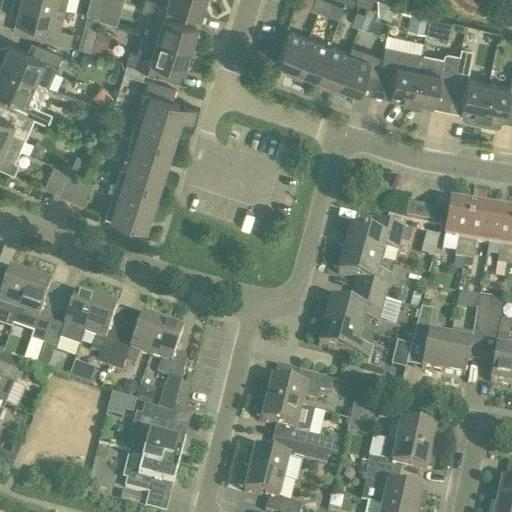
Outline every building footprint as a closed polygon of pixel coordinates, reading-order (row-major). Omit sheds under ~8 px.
[(60,30),(65,8),(32,0),(11,0),(8,14),(15,17),(15,19),(38,24),(35,37),(69,46),(72,33),(60,30)] [(180,8),(166,4),(154,0),(143,0),(141,10),(149,12),(142,32),(190,46),(197,25),(177,19),(180,8)] [(166,0),(166,4),(180,8),(200,14),(204,0),(166,0)] [(313,0),(310,9),(317,11),(321,0),(313,0)] [(327,0),(321,0),(317,11),(325,14),(330,1),(327,0)] [(355,0),(355,2),(357,3),(350,24),(366,30),(371,16),(367,14),(370,7),(372,0),(355,0)] [(424,33),(428,16),(411,11),(407,29),(424,33)] [(104,53),(110,34),(97,30),(91,50),(104,53)] [(294,76),(307,39),(287,31),(276,62),(287,66),(284,73),(294,76)] [(184,68),(190,46),(142,32),(136,53),(129,51),(125,63),(159,73),(162,62),(184,68)] [(83,34),(79,49),(89,51),(93,36),(83,34)] [(316,77),(327,46),(307,39),(294,76),(302,79),(304,72),(316,77)] [(0,65),(34,80),(33,80),(48,87),(62,55),(30,41),(26,51),(8,43),(6,46),(0,46),(0,65)] [(411,103),(421,53),(383,45),(380,65),(377,76),(387,78),(388,74),(394,75),(389,98),(411,103)] [(334,91),(348,53),(327,46),(316,77),(328,81),(326,88),(334,91)] [(480,124),(488,83),(466,79),(473,49),(460,47),(459,54),(450,95),(462,98),(459,113),(462,114),(461,117),(463,120),(480,124)] [(450,95),(459,54),(447,52),(443,54),(443,57),(421,53),(411,103),(433,108),(436,93),(450,95)] [(380,65),(348,53),(334,91),(343,94),(345,87),(357,91),(363,75),(377,81),(377,76),(380,65)] [(9,108),(33,118),(46,124),(51,113),(34,106),(36,102),(31,92),(29,91),(33,80),(34,80),(0,65),(0,90),(14,96),(9,108)] [(511,106),(511,77),(510,88),(488,83),(480,124),(496,127),(499,125),(500,122),(503,122),(506,105),(511,106)] [(142,114),(172,123),(175,115),(191,120),(195,107),(172,100),(175,89),(147,81),(144,91),(149,93),(142,114)] [(33,118),(9,108),(5,117),(0,114),(0,140),(19,149),(33,118)] [(166,144),(172,123),(142,114),(136,134),(166,144)] [(159,165),(166,144),(136,134),(129,155),(159,165)] [(14,161),(19,149),(0,140),(0,168),(13,174),(18,163),(14,161)] [(153,185),(159,165),(129,155),(123,176),(153,185)] [(146,206),(153,185),(123,176),(116,197),(146,206)] [(80,177),(70,199),(81,204),(91,182),(80,177)] [(140,226),(146,206),(116,197),(109,218),(145,229),(145,228),(140,226)] [(465,260),(473,208),(451,204),(445,240),(456,242),(454,259),(465,260)] [(429,223),(432,209),(407,205),(405,219),(429,223)] [(488,246),(494,211),(473,208),(465,260),(473,262),(475,244),(488,246)] [(507,267),(511,234),(511,214),(494,211),(488,246),(499,248),(497,266),(507,267)] [(343,252),(393,266),(396,253),(397,254),(404,230),(379,223),(375,236),(349,229),(349,232),(343,231),(339,249),(344,250),(343,252)] [(426,235),(424,244),(436,247),(438,239),(426,235)] [(338,272),(337,275),(363,282),(359,295),(383,302),(393,266),(380,262),(343,252),(343,253),(338,252),(333,271),(338,272)] [(12,327),(29,278),(9,271),(0,295),(0,294),(0,327),(11,331),(12,327)] [(43,347),(54,314),(43,309),(51,286),(29,278),(12,327),(33,334),(30,342),(43,347)] [(66,318),(54,314),(43,347),(55,351),(59,341),(80,348),(84,334),(95,301),(75,294),(66,318)] [(377,326),(383,302),(359,295),(356,308),(329,301),(323,324),(360,334),(363,322),(377,326)] [(484,342),(491,299),(478,297),(472,340),(484,342)] [(511,377),(511,342),(509,342),(508,341),(511,324),(500,322),(503,301),(491,299),(484,342),(495,344),(489,383),(511,387),(511,377)] [(109,369),(120,337),(108,333),(117,309),(95,301),(84,334),(95,338),(90,352),(100,355),(96,365),(109,369)] [(442,374),(449,339),(428,335),(433,312),(421,309),(412,342),(425,345),(420,369),(442,374)] [(150,357),(162,324),(141,317),(132,341),(120,337),(109,369),(121,374),(124,364),(134,367),(139,353),(150,357)] [(162,324),(150,357),(161,361),(157,374),(167,378),(183,332),(162,324)] [(357,346),(360,334),(323,324),(317,348),(367,361),(371,350),(357,346)] [(449,339),(442,374),(464,378),(471,344),(449,339)] [(405,371),(411,347),(397,344),(391,367),(405,371)] [(0,405),(5,407),(19,374),(16,372),(19,365),(0,357),(0,405)] [(299,411),(300,410),(302,400),(315,403),(318,393),(327,395),(330,383),(297,375),(294,386),(271,380),(266,402),(266,403),(299,411)] [(173,415),(181,382),(168,377),(157,409),(169,414),(173,415)] [(373,424),(378,399),(374,398),(364,408),(353,406),(347,434),(360,436),(363,422),(373,424)] [(127,400),(123,413),(132,416),(136,403),(127,400)] [(314,413),(300,410),(299,411),(266,403),(266,402),(259,403),(255,418),(261,421),(260,423),(286,430),(285,433),(297,436),(294,447),(328,456),(329,454),(339,457),(342,445),(308,436),(314,413)] [(143,456),(179,465),(181,456),(190,458),(190,456),(189,456),(192,444),(164,436),(169,414),(157,409),(144,405),(141,417),(138,416),(129,452),(143,456)] [(435,432),(435,430),(399,422),(395,444),(394,445),(430,452),(430,451),(438,451),(441,435),(435,432)] [(359,470),(399,478),(401,468),(425,473),(426,472),(433,471),(436,456),(430,453),(430,452),(394,445),(395,444),(385,441),(381,457),(369,454),(367,464),(361,463),(359,470)] [(326,466),(328,456),(294,447),(292,458),(326,466)] [(0,465),(11,471),(16,459),(0,451),(0,465)] [(248,473),(282,481),(288,459),(253,451),(253,452),(247,452),(244,467),(248,470),(248,473)] [(179,465),(143,456),(138,478),(127,475),(125,484),(150,491),(153,481),(174,487),(179,465)] [(381,507),(404,511),(423,511),(426,497),(420,494),(421,492),(397,487),(399,478),(359,470),(357,479),(364,480),(363,482),(365,482),(361,503),(381,507)] [(278,501),(282,481),(248,473),(242,473),(238,488),(243,491),(243,494),(268,500),(264,511),(299,511),(301,506),(278,501)] [(511,481),(504,480),(504,483),(497,484),(494,498),(500,501),(500,502),(511,504),(511,481)] [(139,507),(142,497),(122,492),(120,502),(139,507)] [(511,511),(511,504),(500,502),(499,504),(492,505),(490,511),(511,511)]
